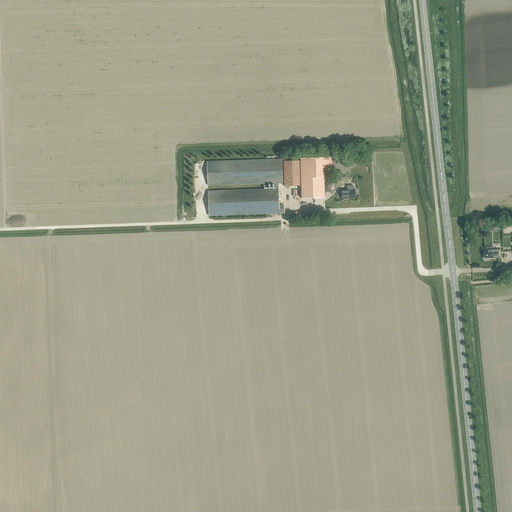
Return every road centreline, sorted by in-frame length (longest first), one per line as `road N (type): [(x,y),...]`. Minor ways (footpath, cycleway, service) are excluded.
road 1 (secondary): [(475,511),(421,0)]
road 2 (track): [(276,218),(0,230)]
